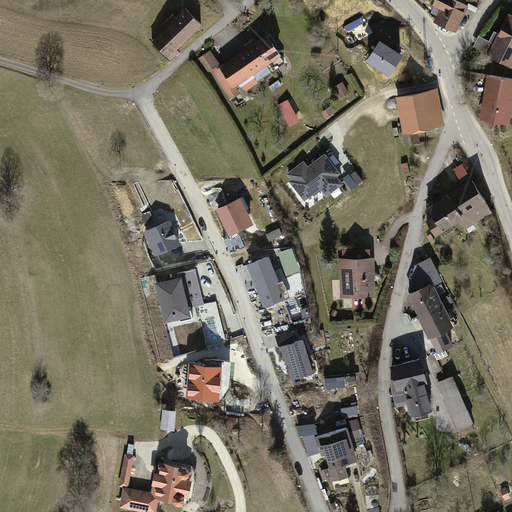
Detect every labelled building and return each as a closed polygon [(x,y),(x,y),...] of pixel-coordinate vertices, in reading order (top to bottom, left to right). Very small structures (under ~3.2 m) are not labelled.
[(474,6),(461,0),(442,0),(440,7),(446,10),(440,22),(462,33),(474,6)] [(171,27),(157,40),(175,58),(209,26),(191,8),(182,16),(179,13),(167,23),(171,27)] [(511,64),(511,14),(493,56),(511,64)] [(213,49),(198,59),(208,74),(213,71),(232,100),(241,94),(237,88),(286,56),(270,32),(223,64),(213,49)] [(511,78),(492,76),(485,119),(511,123),(511,78)] [(346,83),(338,88),(344,99),(352,94),(346,83)] [(442,90),(399,98),(409,146),(422,143),(420,131),(449,125),(442,90)] [(291,99),(281,104),(289,122),(300,118),(291,99)] [(300,177),(298,179),(310,195),(324,183),(332,192),(347,180),(343,174),(347,170),(330,148),(312,162),(307,156),(293,168),(300,177)] [(412,163),(404,165),(407,179),(416,177),(412,163)] [(465,163),(456,168),(463,181),(472,176),(465,163)] [(498,210),(478,177),(431,207),(435,214),(430,218),(441,236),(465,221),(470,228),(498,210)] [(320,200),(327,195),(322,188),(315,194),(320,200)] [(219,206),(236,236),(262,221),(245,191),(219,206)] [(143,216),(147,225),(156,221),(152,212),(143,216)] [(149,227),(163,256),(191,242),(177,213),(149,227)] [(346,257),(341,259),(342,297),(357,296),(357,307),(370,307),(370,295),(381,295),(380,257),(376,257),(376,248),(346,249),(346,257)] [(246,263),(264,307),(288,297),(270,254),(246,263)] [(170,315),(171,319),(184,315),(186,323),(200,318),(186,267),(158,275),(170,315)] [(438,281),(411,294),(440,353),(457,345),(451,331),(461,327),(438,281)] [(304,338),(281,345),(291,379),(315,371),(304,338)] [(427,349),(393,360),(403,391),(398,393),(402,408),(410,405),(414,418),(440,409),(432,385),(438,383),(427,349)] [(192,393),(222,394),(223,355),(192,355),(192,393)] [(347,375),(327,376),(328,386),(348,385),(347,375)] [(458,376),(441,383),(460,432),(477,425),(458,376)] [(343,407),(346,418),(361,414),(358,403),(343,407)] [(353,428),(320,438),(330,470),(362,460),(353,428)] [(199,495),(202,473),(201,469),(198,466),(162,460),(157,492),(132,488),(137,457),(127,456),(122,485),(129,486),(126,506),(162,511),(164,497),(190,501),(193,500),(194,494),(199,495)]
